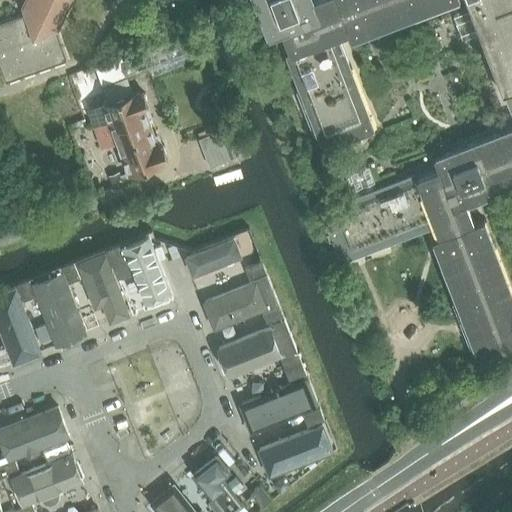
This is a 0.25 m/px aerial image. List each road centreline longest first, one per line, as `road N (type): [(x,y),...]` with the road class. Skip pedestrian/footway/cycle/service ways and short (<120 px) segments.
road 1 (residential): [(71,368),(181,322),(215,417),(121,488)]
road 2 (tertiary): [(342,511),(495,408)]
road 3 (residential): [(121,488),(71,368)]
